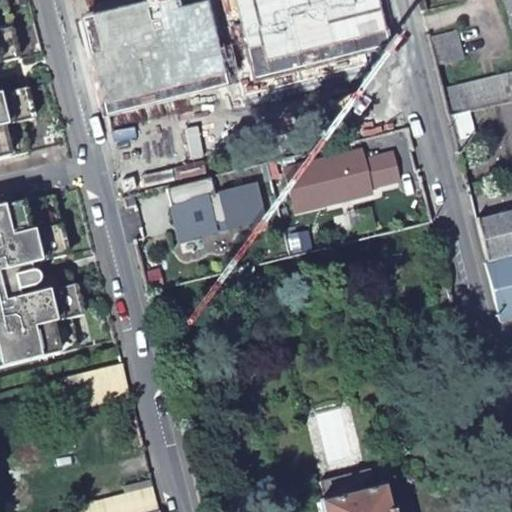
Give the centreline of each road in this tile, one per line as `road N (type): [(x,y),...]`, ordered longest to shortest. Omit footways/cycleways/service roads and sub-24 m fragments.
road 1 (residential): [(51,0),(179,511)]
road 2 (residential): [(511,452),(395,0)]
